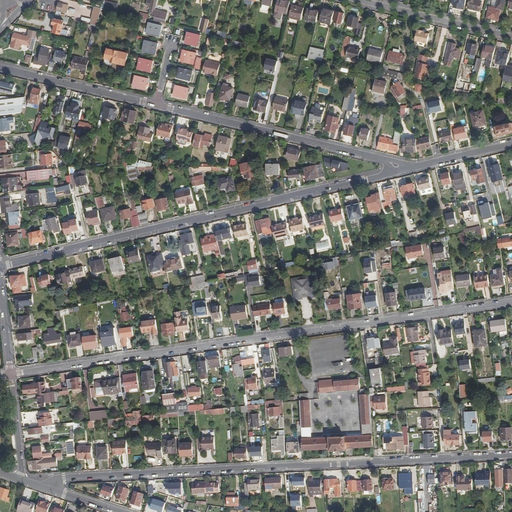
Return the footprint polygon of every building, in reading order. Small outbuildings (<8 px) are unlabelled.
[(278,0),(276,11),(287,14),(290,2),(280,0),(278,0)] [(479,11),(482,2),(475,0),(469,0),(468,8),(479,11)] [(503,0),(497,0),(498,2),(496,7),(492,6),(492,8),(489,7),(487,17),(493,18),(493,20),(498,21),(503,0)] [(105,1),(103,9),(116,12),(118,4),(105,1)] [(301,20),(304,8),(292,5),(289,18),(297,20),(301,20)] [(151,17),(166,21),(168,13),(150,9),(149,13),(152,14),(151,17)] [(305,20),(316,22),(318,12),(308,9),(305,20)] [(331,25),(334,11),(323,9),(320,22),(331,25)] [(333,22),(341,24),(343,14),(336,12),(333,22)] [(69,19),(56,16),(53,26),(55,26),(53,33),(61,35),(64,22),(68,23),(69,19)] [(355,18),(350,17),(348,26),(355,28),(354,34),(359,35),(362,25),(358,24),(359,19),(355,18)] [(206,33),(209,20),(204,19),(201,31),(206,33)] [(157,38),(157,37),(159,37),(162,27),(149,24),(146,36),(157,38)] [(11,43),(20,46),(20,45),(29,47),(29,48),(34,49),(38,32),(27,30),(27,31),(29,32),(27,37),(14,34),(11,43)] [(417,30),(415,41),(416,41),(416,42),(419,43),(420,42),(422,42),(421,43),(427,44),(429,34),(422,33),(422,32),(417,30)] [(185,43),(186,44),(186,45),(196,48),(199,35),(187,33),(185,43)] [(348,37),(345,36),(340,56),(343,56),(346,46),(347,46),(349,39),(347,39),(348,37)] [(152,56),(153,54),(155,55),(157,45),(145,42),(142,53),(152,56)] [(453,61),(454,58),(459,59),(461,51),(454,49),(455,44),(449,43),(444,66),(450,67),(452,60),(453,61)] [(468,43),(466,53),(468,53),(468,52),(470,53),(470,55),(475,56),(477,45),(468,43)] [(486,66),(491,67),(495,48),(485,46),(482,57),(488,58),(486,66)] [(357,60),(360,50),(355,48),(348,47),(345,57),(357,60)] [(506,66),(510,52),(506,51),(506,50),(500,49),(500,51),(499,51),(496,63),(506,66)] [(38,63),(49,66),(51,58),(53,51),(52,51),(51,55),(49,55),(49,52),(42,50),(39,59),(35,58),(33,65),(38,66),(38,63)] [(110,67),(111,63),(125,66),(128,55),(107,50),(104,66),(110,67)] [(380,63),(383,53),(369,50),(367,60),(380,63)] [(55,59),(51,58),(49,66),(49,67),(54,68),(55,63),(59,64),(63,61),(63,59),(66,60),(67,56),(64,55),(65,53),(57,51),(55,59)] [(181,61),(182,61),(182,63),(192,65),(195,54),(183,51),(181,61)] [(402,54),(396,53),(391,52),(389,51),(387,61),(402,65),(404,56),(402,56),(402,54)] [(309,52),(307,58),(322,62),(323,55),(309,52)] [(414,78),(424,80),(428,65),(427,65),(428,58),(419,55),(417,63),(418,63),(414,78)] [(82,75),(85,76),(89,61),(74,57),(71,68),(83,70),(82,75)] [(267,58),(264,69),(276,72),(279,61),(267,58)] [(148,73),(149,72),(150,72),(153,62),(141,59),(138,71),(148,73)] [(205,61),(203,70),(207,71),(207,74),(217,76),(219,65),(205,61)] [(503,81),(511,82),(511,67),(510,70),(506,69),(503,81)] [(178,81),(189,83),(191,71),(179,69),(177,79),(178,79),(178,81)] [(402,81),(403,75),(382,69),(380,76),(402,81)] [(146,90),(148,80),(136,77),(133,88),(143,91),(144,89),(146,90)] [(376,81),(372,95),(379,96),(379,94),(384,95),(387,83),(376,81)] [(390,92),(395,101),(406,94),(403,90),(401,87),(399,83),(390,88),(390,92)] [(186,94),(187,89),(175,86),(173,97),(175,97),(175,99),(185,101),(186,94)] [(233,89),(223,87),(220,101),(222,102),(225,102),(225,100),(230,101),(233,89)] [(37,105),(41,91),(33,89),(30,100),(29,99),(28,102),(30,103),(29,104),(36,105),(36,104),(37,105)] [(206,105),(212,107),(216,93),(209,91),(206,105)] [(276,109),(276,110),(284,112),(287,97),(275,94),(271,108),(276,109)] [(342,110),(346,111),(349,100),(350,95),(347,94),(346,98),(345,97),(342,110)] [(56,113),(64,114),(66,97),(58,95),(56,113)] [(249,97),(238,95),(236,105),(247,108),(249,97)] [(25,97),(11,98),(11,100),(3,101),(2,97),(0,97),(0,115),(21,113),(22,109),(25,97)] [(80,109),(82,101),(72,98),(67,117),(80,121),(83,110),(80,109)] [(444,111),(441,99),(437,101),(436,98),(425,101),(428,115),(444,111)] [(268,102),(256,99),(254,110),(261,111),(261,112),(265,113),(268,102)] [(306,104),(294,101),(291,112),(304,116),(306,104)] [(314,109),(311,108),(307,123),(312,124),(313,120),(316,120),(315,122),(321,123),(324,112),(318,110),(319,108),(315,107),(314,109)] [(105,108),(103,118),(114,121),(117,111),(105,108)] [(134,124),(136,112),(124,109),(122,121),(134,124)] [(474,128),(487,125),(483,111),(470,114),(474,128)] [(330,113),(328,119),(340,122),(342,116),(330,113)] [(11,131),(10,124),(15,123),(15,117),(0,118),(0,131),(0,133),(11,131)] [(68,129),(69,126),(73,126),(74,121),(66,118),(63,128),(68,129)] [(338,130),(340,122),(328,119),(325,131),(336,133),(337,129),(338,130)] [(48,122),(41,121),(41,122),(40,126),(38,133),(34,136),(29,138),(32,145),(36,142),(38,146),(43,144),(44,139),(47,137),(53,139),(55,129),(50,127),(49,128),(49,130),(46,129),(47,127),(48,122)] [(79,123),(78,127),(83,128),(84,128),(83,132),(91,134),(93,126),(89,125),(89,124),(86,123),(85,124),(79,123)] [(168,127),(164,126),(159,124),(156,136),(157,136),(169,139),(172,126),(168,125),(168,127)] [(494,128),(496,135),(511,131),(511,127),(511,124),(494,128)] [(352,146),(356,128),(349,126),(346,125),(345,129),(344,131),(344,135),(351,137),(349,145),(352,146)] [(453,126),(449,126),(451,131),(453,141),(466,138),(465,134),(468,134),(466,127),(454,130),(453,126)] [(149,133),(150,130),(150,129),(141,127),(138,138),(152,142),(153,135),(149,134),(149,133)] [(177,140),(183,142),(186,130),(179,129),(177,140)] [(186,130),(183,142),(186,142),(189,143),(190,141),(192,133),(190,132),(188,132),(188,131),(186,130)] [(361,130),(359,139),(367,141),(369,132),(361,130)] [(446,143),(446,142),(448,141),(449,142),(453,141),(451,131),(439,134),(441,145),(446,144),(446,143)] [(399,133),(397,132),(395,142),(391,141),(391,140),(382,138),(380,148),(397,152),(398,147),(398,138),(399,133)] [(57,134),(54,147),(69,150),(72,138),(57,134)] [(205,137),(196,135),(193,144),(209,148),(212,137),(205,135),(205,137)] [(219,136),(216,150),(228,153),(231,139),(219,136)] [(428,138),(415,141),(416,153),(421,151),(422,150),(431,148),(428,138)] [(416,153),(415,141),(415,140),(403,141),(404,152),(410,151),(410,153),(416,153)] [(287,149),(284,158),(296,161),(298,151),(287,149)] [(53,166),(52,154),(40,156),(41,163),(40,163),(40,167),(53,166)] [(337,169),(337,170),(347,172),(349,162),(326,158),(324,167),(337,169)] [(0,160),(0,170),(7,170),(6,168),(8,168),(7,160),(0,160)] [(266,165),(266,175),(279,175),(279,165),(266,165)] [(319,167),(319,165),(304,169),(307,181),(321,177),(319,167)] [(498,165),(489,167),(493,182),(502,180),(498,165)] [(140,169),(146,168),(146,167),(138,167),(127,167),(130,181),(139,179),(139,180),(131,182),(137,206),(143,205),(141,199),(143,199),(140,184),(142,184),(145,196),(152,195),(148,180),(141,182),(139,175),(141,175),(140,169)] [(188,167),(194,193),(197,192),(196,190),(195,186),(204,184),(202,176),(194,178),(192,171),(212,171),(211,167),(188,167)] [(252,169),(242,171),(244,180),(254,177),(252,169)] [(484,184),(481,169),(469,171),(472,181),(476,180),(478,185),(484,184)] [(28,181),(33,181),(49,179),(48,170),(35,171),(27,172),(28,181)] [(288,173),(289,179),(291,178),(300,178),(299,170),(291,171),(291,173),(288,173)] [(77,173),(78,178),(76,179),(78,187),(81,186),(82,189),(85,189),(84,185),(88,185),(86,177),(87,176),(86,171),(77,173)] [(463,173),(452,175),(455,190),(456,190),(456,191),(466,188),(463,173)] [(434,177),(437,187),(448,184),(446,174),(434,177)] [(422,195),(434,192),(430,176),(418,179),(422,195)] [(232,177),(218,181),(220,190),(227,188),(228,193),(235,191),(232,177)] [(15,189),(14,178),(2,179),(2,185),(4,185),(4,189),(2,189),(3,194),(11,193),(11,192),(22,191),(21,186),(16,186),(16,188),(15,189)] [(55,192),(55,194),(61,192),(62,197),(68,195),(69,196),(72,195),(71,190),(70,184),(68,184),(54,188),(55,192)] [(402,188),(399,189),(402,197),(415,194),(412,184),(402,187),(402,188)] [(448,184),(437,187),(438,192),(449,190),(448,184)] [(385,191),(384,191),(386,203),(396,200),(393,186),(388,188),(388,190),(385,191)] [(187,202),(187,203),(188,205),(194,203),(190,190),(176,193),(178,204),(184,203),(187,202)] [(380,209),(382,208),(381,204),(379,193),(375,194),(375,195),(369,197),(369,198),(366,199),(366,201),(365,202),(365,203),(365,204),(365,205),(366,206),(367,206),(368,206),(369,213),(375,212),(376,213),(380,212),(380,209)] [(28,195),(29,207),(40,206),(39,194),(28,195)] [(134,201),(135,201),(133,195),(127,197),(129,205),(131,204),(132,208),(133,211),(136,210),(134,201)] [(0,213),(6,213),(8,213),(19,212),(23,211),(22,207),(18,207),(18,205),(12,206),(12,198),(0,199),(0,213)] [(96,199),(96,200),(97,206),(98,209),(104,207),(101,198),(96,199)] [(169,209),(167,198),(156,201),(159,211),(169,209)] [(143,202),(145,210),(155,208),(153,200),(143,202)] [(503,215),(497,216),(494,201),(480,204),(484,220),(495,218),(496,225),(504,223),(503,215)] [(359,205),(347,208),(350,220),(362,218),(359,205)] [(477,214),(475,205),(469,207),(471,216),(477,214)] [(114,208),(101,211),(104,222),(109,221),(109,219),(117,217),(114,208)] [(139,221),(138,214),(137,210),(136,210),(133,211),(132,208),(130,208),(130,209),(120,212),(122,220),(131,218),(133,228),(141,226),(139,221)] [(341,210),(338,211),(338,212),(334,213),(334,211),(329,213),(331,223),(344,220),(341,210)] [(445,213),(449,225),(459,222),(455,210),(445,213)] [(68,224),(76,222),(74,211),(66,212),(68,224)] [(95,225),(102,224),(98,211),(86,214),(89,225),(94,223),(94,224),(95,225)] [(19,216),(19,212),(8,213),(9,225),(10,229),(18,228),(17,217),(19,216)] [(138,214),(139,221),(147,219),(145,212),(138,214)] [(318,216),(308,218),(310,228),(325,225),(323,214),(317,216),(318,216)] [(58,219),(56,219),(53,220),(53,218),(41,220),(44,232),(53,230),(54,234),(61,232),(59,223),(57,224),(57,221),(58,221),(58,219)] [(266,235),(273,234),(272,227),(270,219),(264,220),(261,221),(256,222),(259,234),(263,233),(265,233),(266,235)] [(302,219),(298,220),(295,220),(295,219),(289,220),(292,232),(305,230),(302,219)] [(289,235),(286,224),(280,225),(272,227),(273,234),(274,239),(289,235)] [(238,227),(238,226),(233,227),(236,239),(249,235),(247,225),(241,226),(238,227)] [(230,228),(221,230),(222,234),(216,236),(217,241),(220,241),(223,240),(223,238),(232,237),(230,228)] [(41,232),(30,234),(32,245),(43,242),(41,232)] [(19,246),(18,233),(7,234),(8,247),(19,246)] [(181,236),(183,245),(194,243),(192,233),(181,236)] [(216,256),(221,255),(217,242),(214,242),(212,236),(207,237),(208,238),(205,239),(202,240),(205,252),(215,250),(216,256)] [(511,237),(497,240),(498,249),(511,246),(511,237)] [(327,240),(314,244),(316,252),(329,249),(327,240)] [(421,245),(405,248),(408,259),(415,258),(414,256),(423,255),(421,245)] [(435,258),(448,256),(446,245),(433,247),(435,258)] [(141,261),(138,250),(127,253),(130,264),(141,261)] [(109,260),(111,271),(118,269),(119,271),(124,270),(121,258),(109,260)] [(170,271),(182,268),(180,258),(167,260),(170,271)] [(325,268),(338,267),(338,258),(324,259),(325,268)] [(382,260),(383,269),(391,267),(390,259),(382,260)] [(105,270),(103,260),(90,262),(93,273),(105,270)] [(247,262),(249,270),(258,268),(257,260),(247,262)] [(365,272),(377,271),(376,260),(364,261),(365,272)] [(153,274),(162,272),(159,263),(150,265),(153,274)] [(83,267),(70,270),(72,280),(85,276),(83,267)] [(74,287),(72,280),(70,270),(70,268),(65,270),(65,274),(60,275),(61,278),(58,279),(59,285),(68,283),(68,288),(74,287)] [(504,284),(501,268),(493,270),(495,275),(491,276),(493,288),(499,287),(498,285),(504,284)] [(454,288),(451,273),(441,275),(441,277),(439,277),(441,285),(439,286),(440,293),(447,292),(447,291),(447,289),(449,289),(454,288)] [(45,277),(42,278),(44,286),(51,284),(49,275),(44,276),(45,277)] [(316,298),(313,275),(290,279),(294,302),(303,300),(302,299),(307,298),(308,300),(316,298)] [(458,287),(471,285),(470,275),(457,277),(458,287)] [(489,285),(487,275),(485,275),(474,277),(476,289),(482,288),(482,286),(489,285)] [(11,277),(12,288),(19,287),(18,276),(11,277)] [(192,285),(205,283),(203,276),(191,278),(192,285)] [(397,305),(396,294),(398,294),(397,289),(394,290),(395,293),(386,294),(388,306),(397,305)] [(424,289),(419,290),(415,290),(410,291),(411,300),(426,298),(424,289)] [(347,295),(349,309),(362,307),(360,294),(347,295)] [(378,294),(366,295),(367,307),(379,306),(378,294)] [(23,309),(23,306),(33,305),(32,295),(16,297),(17,310),(23,309)] [(339,300),(327,301),(328,310),(340,308),(339,300)] [(274,302),(276,315),(287,314),(286,301),(274,302)] [(269,315),(268,305),(258,306),(253,307),(254,316),(269,315)] [(208,314),(207,306),(203,307),(197,308),(198,316),(208,314)] [(211,308),(213,318),(217,317),(217,318),(222,318),(221,306),(217,307),(211,308)] [(246,306),(230,308),(232,320),(237,319),(248,317),(246,306)] [(120,313),(121,321),(131,320),(131,317),(128,318),(128,312),(120,313)] [(31,328),(30,317),(19,318),(20,324),(17,324),(18,330),(31,328)] [(175,318),(177,332),(183,332),(183,330),(186,330),(189,329),(188,320),(182,321),(181,317),(181,318),(175,318)] [(141,322),(142,332),(151,331),(152,335),(158,334),(156,320),(141,322)] [(492,333),(507,331),(505,320),(490,322),(492,333)] [(465,321),(454,323),(457,335),(467,333),(465,321)] [(173,324),(162,325),(164,336),(175,335),(173,324)] [(120,329),(121,337),(123,346),(127,346),(127,341),(127,337),(134,335),(133,327),(120,329)] [(418,341),(417,334),(417,333),(419,332),(418,327),(406,329),(408,343),(418,341)] [(118,336),(116,328),(105,330),(106,338),(118,336)] [(33,336),(35,335),(35,330),(32,331),(32,334),(18,335),(18,341),(33,339),(33,336)] [(486,346),(485,333),(478,333),(478,331),(473,332),(474,334),(473,334),(476,348),(486,346)] [(453,344),(452,332),(446,333),(446,332),(438,333),(440,346),(453,344)] [(44,335),(46,345),(61,342),(60,335),(57,336),(57,333),(44,335)] [(97,335),(84,336),(85,348),(98,347),(97,335)] [(68,337),(69,348),(81,346),(80,336),(68,337)] [(399,347),(397,337),(391,338),(392,343),(383,345),(384,354),(400,352),(399,347)] [(367,340),(368,348),(378,346),(377,339),(367,340)] [(473,353),(472,345),(469,346),(469,345),(458,347),(459,355),(467,354),(473,353)] [(293,355),(292,347),(283,348),(281,349),(279,349),(281,357),(293,355)] [(272,361),(270,350),(263,351),(264,362),(272,361)] [(426,363),(425,358),(425,354),(426,354),(426,350),(414,352),(415,356),(416,363),(416,364),(426,363)] [(220,356),(205,358),(206,362),(206,365),(210,364),(211,368),(221,367),(220,356)] [(461,359),(461,369),(472,369),(472,359),(461,359)] [(197,363),(199,374),(200,374),(201,379),(207,378),(207,373),(208,373),(206,365),(206,362),(197,363)] [(419,369),(421,385),(431,385),(430,372),(428,372),(428,368),(419,369)] [(275,370),(271,371),(264,372),(266,383),(276,382),(275,370)] [(511,370),(499,373),(500,377),(500,380),(509,379),(509,375),(510,375),(511,380),(511,379),(511,370)] [(143,373),(144,378),(142,378),(144,390),(148,389),(155,388),(153,371),(143,373)] [(137,374),(137,373),(123,375),(126,393),(130,392),(130,389),(139,388),(137,374)] [(321,392),(360,388),(358,377),(319,381),(320,392),(321,392)] [(68,388),(68,390),(82,388),(81,378),(67,380),(68,388)] [(248,380),(250,389),(250,390),(258,388),(258,387),(259,387),(258,384),(256,384),(255,378),(248,380)] [(104,394),(122,392),(120,380),(117,381),(108,382),(108,380),(102,381),(103,382),(103,387),(104,394)] [(28,388),(28,386),(23,386),(24,394),(28,393),(28,394),(38,393),(39,394),(42,394),(41,383),(32,384),(32,385),(33,388),(28,388)] [(200,388),(196,389),(192,389),(188,389),(189,396),(201,396),(200,388)] [(429,401),(429,398),(428,391),(419,392),(420,407),(431,407),(431,401),(429,401)] [(54,393),(54,392),(42,394),(39,394),(40,407),(46,406),(46,402),(55,401),(55,399),(56,399),(56,393),(54,393)] [(163,394),(166,414),(178,413),(177,405),(175,393),(173,393),(163,394)] [(362,406),(371,405),(370,397),(370,394),(361,395),(362,406)] [(385,408),(384,396),(370,397),(371,405),(371,406),(375,406),(375,408),(385,408)] [(301,428),(310,427),(309,400),(300,401),(301,428)] [(177,405),(178,413),(183,412),(189,412),(188,404),(177,405)] [(248,406),(248,409),(249,422),(259,421),(258,409),(250,409),(250,408),(260,408),(259,405),(248,406)] [(363,435),(372,434),(371,406),(371,405),(362,406),(362,425),(363,435)] [(269,409),(270,416),(279,416),(279,413),(281,413),(281,408),(269,409)] [(107,411),(90,413),(91,421),(93,421),(108,420),(108,415),(107,411)] [(465,412),(466,432),(477,432),(476,411),(465,412)] [(50,426),(53,425),(51,416),(50,416),(50,412),(41,413),(41,417),(39,417),(40,427),(42,426),(50,426)] [(142,424),(141,417),(128,418),(126,418),(127,426),(128,427),(130,427),(132,426),(132,425),(142,424)] [(423,428),(433,427),(432,417),(422,417),(423,428)] [(50,426),(42,426),(42,428),(28,429),(29,435),(49,433),(51,433),(51,432),(50,426)] [(301,428),(302,438),(310,437),(310,427),(301,428)] [(511,428),(502,429),(502,441),(511,440),(511,428)] [(433,431),(423,431),(424,449),(432,448),(432,442),(434,442),(434,434),(433,434),(433,431)] [(450,431),(444,431),(445,445),(459,445),(459,436),(450,436),(450,431)] [(483,432),(484,441),(493,441),(493,432),(483,432)] [(85,434),(81,434),(77,434),(77,442),(85,442),(85,434)] [(211,448),(215,448),(214,435),(210,435),(209,434),(207,434),(206,435),(202,436),(203,449),(207,449),(208,450),(210,450),(211,448)] [(283,455),(285,455),(284,436),(278,436),(278,439),(272,439),(273,451),(282,450),(283,455)] [(345,437),(345,447),(373,446),(372,436),(345,437)] [(345,437),(330,438),(330,448),(330,450),(345,450),(345,447),(345,437)] [(404,449),(404,446),(403,438),(403,437),(384,438),(384,443),(387,443),(387,449),(404,449)] [(302,442),(303,450),(330,448),(330,438),(302,440),(302,442)] [(174,450),(177,450),(176,440),(165,441),(166,453),(174,452),(174,450)] [(120,454),(127,453),(127,442),(113,442),(114,455),(120,455),(120,454)] [(299,452),(303,452),(303,450),(302,442),(288,442),(289,453),(299,452)] [(67,444),(68,456),(75,456),(74,443),(67,444)] [(158,458),(163,458),(162,443),(148,443),(148,453),(157,453),(158,458)] [(192,443),(179,444),(180,456),(193,456),(192,443)] [(33,447),(35,460),(40,460),(41,460),(57,458),(62,457),(62,453),(42,456),(42,454),(39,454),(39,450),(42,450),(41,446),(33,447)] [(78,447),(78,457),(86,457),(86,458),(92,458),(91,446),(78,447)] [(98,459),(108,459),(107,447),(97,448),(98,459)] [(236,449),(236,458),(247,458),(247,449),(236,449)] [(57,458),(41,460),(27,462),(28,465),(33,465),(34,470),(42,469),(41,468),(41,465),(51,464),(51,467),(57,466),(57,458)] [(440,474),(440,485),(452,485),(452,473),(440,474)] [(475,476),(476,485),(491,484),(490,473),(485,473),(485,475),(475,476)] [(427,476),(428,485),(437,484),(436,475),(427,476)] [(457,477),(457,491),(472,490),(472,480),(465,480),(465,478),(461,478),(461,477),(457,477)] [(281,478),(265,478),(265,489),(281,488),(281,478)] [(244,483),(244,491),(260,490),(259,479),(247,480),(247,483),(244,483)] [(337,480),(328,481),(329,489),(334,488),(335,497),(341,496),(340,483),(337,483),(337,480)] [(383,480),(383,491),(394,490),(393,480),(383,480)] [(312,482),(309,482),(310,497),(313,497),(313,494),(322,493),(322,488),(324,488),(324,484),(321,484),(321,481),(312,482)] [(363,482),(364,495),(369,495),(369,493),(372,493),(371,481),(363,482)] [(356,491),(356,482),(348,482),(348,492),(356,491)] [(214,483),(209,483),(205,484),(205,483),(196,483),(196,484),(192,484),(192,494),(219,492),(218,484),(214,484),(214,483)] [(111,498),(114,490),(109,488),(108,489),(104,488),(102,495),(111,498)] [(120,488),(117,498),(126,502),(129,491),(120,488)] [(135,492),(131,504),(140,507),(144,495),(135,492)] [(234,498),(234,497),(234,494),(227,494),(226,506),(238,506),(238,503),(238,498),(234,498)] [(224,508),(245,511),(245,499),(242,499),(242,503),(238,503),(238,506),(226,506),(223,505),(224,508)] [(26,503),(27,501),(22,500),(21,500),(17,511),(32,511),(35,506),(26,503)] [(44,504),(45,503),(40,501),(36,511),(48,511),(51,506),(44,504)]
